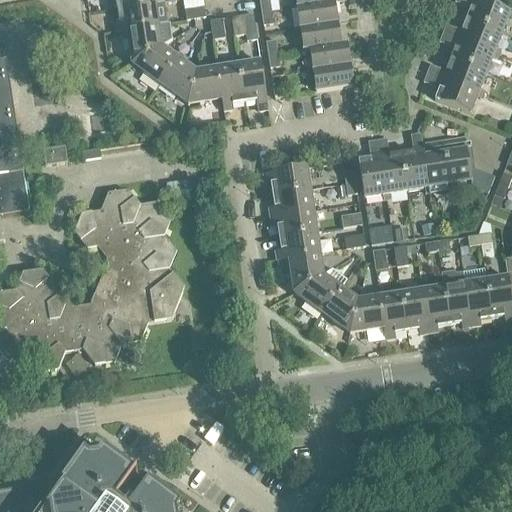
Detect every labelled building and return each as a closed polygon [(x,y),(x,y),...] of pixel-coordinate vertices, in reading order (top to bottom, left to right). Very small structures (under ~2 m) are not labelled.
[(115,0),(117,11),(163,4),(162,0),(115,0)] [(187,0),(183,1),(185,10),(194,9),(203,7),(201,0),(187,0)] [(268,0),(259,1),(261,15),(271,13),(268,0)] [(335,3),(334,0),(295,0),(297,9),(335,3)] [(456,0),(455,4),(471,10),(466,21),(502,35),(508,18),(511,19),(511,15),(472,0),(456,0)] [(335,3),(297,9),(300,30),(338,24),(335,3)] [(167,25),(163,4),(117,11),(119,23),(114,24),(115,33),(127,32),(127,31),(158,26),(167,25)] [(203,7),(194,9),(196,21),(206,19),(204,7),(203,7)] [(194,9),(185,10),(186,22),(194,21),(196,21),(194,9)] [(273,26),(271,13),(261,15),(263,28),(273,26)] [(246,44),(257,42),(253,16),(243,18),(245,27),(232,29),(234,39),(245,37),(246,44)] [(231,20),(232,29),(245,27),(243,18),(231,20)] [(210,23),(212,32),(224,30),(222,21),(210,23)] [(495,51),(502,35),(466,21),(462,32),(446,26),(443,35),(498,57),(500,53),(495,51)] [(304,52),(310,51),(341,46),(341,45),(338,24),(300,30),(304,52)] [(132,66),(161,48),(158,26),(127,31),(127,32),(132,66)] [(225,40),(224,30),(212,32),(213,42),(225,40)] [(455,50),(450,61),(486,75),(493,58),(497,60),(498,57),(443,35),(439,44),(455,50)] [(265,44),(267,57),(277,56),(275,43),(265,44)] [(0,217),(29,213),(23,173),(23,172),(4,44),(0,45),(0,217)] [(341,45),(341,46),(310,51),(313,72),(350,66),(347,44),(341,45)] [(179,60),(161,48),(132,66),(160,86),(179,60)] [(279,69),(277,56),(267,57),(269,70),(279,69)] [(188,107),(196,73),(179,60),(160,86),(188,107)] [(480,92),(486,75),(450,61),(446,73),(430,67),(427,75),(483,97),(484,93),(480,92)] [(260,63),(239,67),(245,105),(257,103),(259,114),(268,113),(267,106),(260,63)] [(354,88),(350,66),(313,72),(316,94),(354,88)] [(245,105),(239,67),(217,70),(222,101),(224,113),(233,112),(232,106),(245,105)] [(217,70),(196,73),(188,107),(222,101),(217,70)] [(477,99),(481,100),(483,97),(427,75),(424,84),(439,90),(435,102),(470,116),(477,99)] [(284,99),(282,85),(272,87),(274,100),(284,99)] [(429,196),(430,196),(422,147),(420,136),(411,137),(413,154),(401,156),(407,193),(425,191),(425,195),(429,195),(429,196)] [(465,140),(422,147),(430,196),(472,189),(488,195),(495,178),(474,171),(470,171),(465,140)] [(390,201),(390,196),(407,193),(401,156),(389,157),(387,141),(377,142),(387,202),(390,201)] [(383,202),(387,202),(377,142),(368,144),(371,160),(358,162),(364,200),(382,197),(383,202)] [(65,149),(43,153),(45,169),(68,165),(65,149)] [(270,185),(272,197),(310,191),(307,170),(264,176),(265,186),(270,185)] [(344,174),(346,186),(356,184),(354,173),(344,174)] [(501,181),(498,186),(508,190),(511,178),(503,175),(501,181)] [(357,196),(356,184),(346,186),(348,198),(357,196)] [(498,186),(494,197),(504,201),(508,190),(498,186)] [(274,209),(269,210),(270,220),(313,213),(310,191),(272,197),(274,209)] [(0,295),(0,327),(38,375),(58,373),(65,355),(83,352),(95,367),(115,364),(122,346),(141,343),(148,326),(172,322),(184,290),(169,271),(176,253),(165,238),(172,220),(159,204),(140,207),(128,192),(108,195),(101,213),(82,216),(74,235),(87,250),(98,249),(108,262),(91,307),(73,310),(43,272),(23,275),(16,293),(0,295)] [(316,234),(313,213),(270,220),(272,229),(277,228),(279,240),(316,234)] [(360,215),(351,217),(353,229),(362,227),(360,215)] [(343,230),(353,229),(351,217),(341,218),(343,230)] [(434,226),(422,227),(424,240),(436,238),(434,226)] [(369,232),(371,247),(384,246),(392,244),(390,229),(369,232)] [(407,242),(406,230),(393,231),(395,244),(407,242)] [(276,253),(277,263),(289,261),(288,260),(320,255),(316,234),(279,240),(281,252),(276,253)] [(479,237),(481,247),(492,245),(491,235),(479,237)] [(364,236),(354,238),(356,250),(365,248),(364,236)] [(479,237),(467,239),(469,248),(481,247),(479,237)] [(345,239),(346,251),(356,250),(354,238),(345,239)] [(448,242),(436,244),(438,253),(450,251),(448,242)] [(426,255),(438,253),(436,244),(425,245),(426,255)] [(394,250),(395,260),(407,258),(406,248),(394,250)] [(373,253),(374,263),(386,261),(384,252),(373,253)] [(323,277),(320,255),(288,260),(289,261),(294,295),(323,277)] [(409,267),(407,258),(395,260),(397,269),(409,267)] [(387,271),(386,261),(374,263),(375,272),(387,271)] [(323,277),(294,295),(322,315),(341,290),(347,281),(332,270),(323,277)] [(453,274),(442,276),(444,289),(449,327),(461,325),(462,330),(471,329),(465,286),(464,275),(456,276),(453,274)] [(505,324),(511,322),(511,306),(508,279),(486,282),(492,320),(504,318),(505,324)] [(486,282),(465,286),(471,329),(481,327),(480,322),(492,320),(486,282)] [(437,329),(449,327),(444,289),(422,292),(429,335),(438,334),(437,329)] [(358,302),(341,290),(322,315),(350,336),(358,302)] [(429,335),(422,292),(401,296),(407,333),(419,332),(419,337),(429,335)] [(401,296),(379,299),(384,330),(386,342),(395,340),(395,335),(407,333),(401,296)] [(384,330),(379,299),(358,302),(350,336),(384,330)] [(150,482),(135,471),(133,474),(103,452),(99,457),(89,459),(84,455),(45,508),(18,489),(0,491),(0,511),(174,511),(178,507),(148,485),(150,482)]
